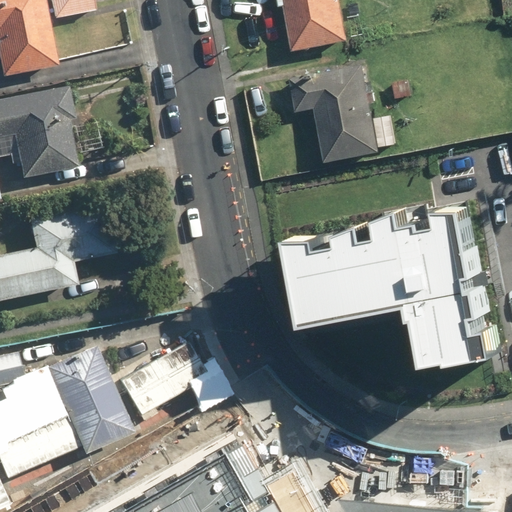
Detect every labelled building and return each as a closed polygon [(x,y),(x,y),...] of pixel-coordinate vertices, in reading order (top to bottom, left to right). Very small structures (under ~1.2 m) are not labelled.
[(0,0),(0,74),(52,66),(40,0),(0,0)] [(88,0),(46,0),(49,19),(90,13),(88,0)] [(338,0),(279,0),(287,50),(345,42),(338,0)] [(296,108),(316,106),(322,162),(376,156),(366,65),(292,72),(296,108)] [(63,88),(0,99),(0,135),(10,133),(18,177),(73,167),(65,123),(69,122),(63,88)] [(424,303),(436,361),(496,349),(467,201),(449,204),(296,233),(313,324),(424,303)] [(0,298),(74,286),(70,262),(110,255),(101,205),(26,219),(31,250),(0,256),(0,298)] [(39,375),(17,384),(31,417),(57,406),(77,455),(127,435),(91,348),(37,370),(39,375)] [(0,383),(20,381),(15,353),(0,355),(0,383)] [(123,511),(315,511),(291,470),(265,486),(241,445),(123,511)] [(445,511),(340,501),(345,511),(445,511)]
